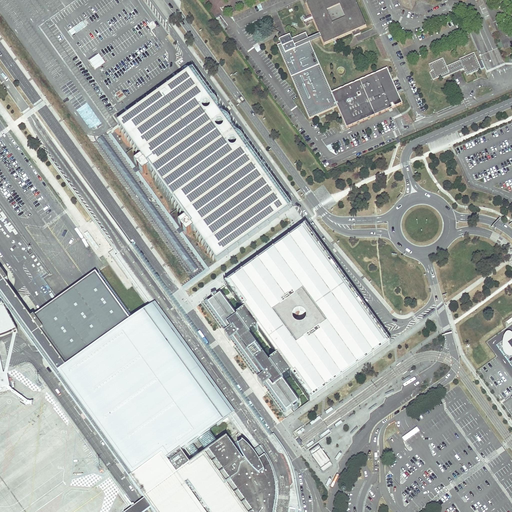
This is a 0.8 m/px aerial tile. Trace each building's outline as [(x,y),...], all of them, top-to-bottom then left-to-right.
[(367,27),(355,0),(310,0),(305,3),(311,16),(313,21),(324,46),(352,33),(359,30),(367,27)] [(398,0),(403,9),(412,12),(416,2),(421,0),(427,3),(427,0),(398,0)] [(313,21),(311,16),(306,19),(305,16),(301,19),(307,27),(310,25),(309,23),(313,21)] [(402,104),(387,69),(332,93),(306,33),(292,39),(290,36),(280,41),(281,44),(277,46),(309,120),(338,108),(346,128),(402,104)] [(479,55),(477,52),(459,59),(460,61),(446,67),(443,59),(429,65),(432,72),(435,79),(441,77),(463,67),(464,69),(466,73),(480,67),(483,66),(479,55)] [(464,69),(463,67),(441,77),(442,79),(464,69)] [(481,70),(480,67),(466,73),(467,76),(481,70)] [(126,118),(118,124),(135,148),(126,154),(137,170),(139,172),(140,170),(143,174),(150,168),(179,209),(170,215),(181,230),(183,232),(184,231),(187,234),(194,229),(217,261),(284,213),(291,208),(287,202),(192,71),(126,118)] [(116,94),(119,100),(125,96),(121,91),(116,94)] [(110,134),(108,135),(205,270),(183,286),(185,288),(208,271),(209,270),(181,231),(137,170),(111,134),(110,134)] [(263,384),(285,417),(293,411),(291,408),(298,403),(282,379),(290,373),(309,400),(358,367),(389,344),(371,319),(341,278),(304,228),(225,286),(241,309),(234,314),(219,294),(205,304),(224,331),(231,327),(235,333),(229,338),(258,377),(265,372),(269,379),(263,384)] [(88,232),(85,234),(96,250),(99,248),(88,232)] [(149,309),(157,320),(152,324),(153,325),(148,328),(174,364),(179,361),(184,358),(192,369),(187,373),(188,374),(184,377),(209,412),(214,409),(214,410),(219,406),(227,418),(231,415),(255,449),(260,445),(267,440),(271,437),(136,251),(124,259),(137,278),(156,304),(149,309)] [(0,392),(3,392),(2,386),(5,386),(6,391),(11,390),(10,386),(9,385),(8,384),(8,383),(7,382),(7,381),(7,379),(7,377),(8,375),(17,333),(17,332),(16,331),(17,330),(6,310),(11,311),(54,370),(68,389),(130,476),(145,465),(155,459),(162,454),(170,464),(177,459),(182,455),(190,465),(196,460),(202,456),(193,444),(198,440),(207,453),(219,444),(210,432),(223,422),(222,421),(227,418),(219,406),(214,410),(214,409),(209,412),(184,377),(188,374),(187,373),(192,369),(184,358),(179,361),(174,364),(148,328),(153,325),(152,324),(157,320),(149,309),(144,313),(143,312),(66,367),(41,332),(43,330),(34,317),(31,319),(5,283),(8,281),(0,269),(0,392)] [(417,427),(402,438),(405,442),(420,431),(417,427)] [(285,449),(274,435),(272,437),(271,437),(267,440),(260,445),(255,449),(253,450),(255,452),(254,453),(259,460),(261,459),(263,462),(264,464),(265,467),(265,469),(266,471),(268,475),(269,479),(269,482),(269,485),(269,492),(269,495),(269,499),(271,504),(290,509),(297,510),(300,511),(300,502),(298,489),(295,476),(291,462),(285,449)] [(257,457),(254,453),(253,453),(242,438),(232,445),(226,438),(219,444),(207,453),(202,456),(196,460),(190,465),(182,455),(170,464),(162,454),(155,459),(145,465),(130,476),(128,478),(127,481),(135,491),(141,501),(125,511),(144,511),(152,507),(155,511),(275,511),(271,504),(269,499),(269,495),(269,492),(269,485),(269,482),(269,479),(268,475),(266,471),(265,469),(265,467),(264,464),(263,462),(261,459),(259,460),(257,457)] [(315,449),(309,453),(323,472),(332,466),(318,446),(315,449)]
